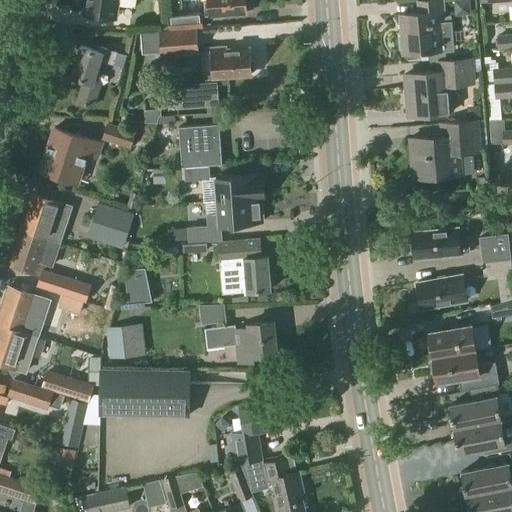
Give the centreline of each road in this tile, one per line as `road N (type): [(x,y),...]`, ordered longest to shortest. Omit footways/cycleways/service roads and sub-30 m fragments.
road 1 (primary): [(383,511),(360,385),(325,0)]
road 2 (residential): [(0,130),(41,0)]
